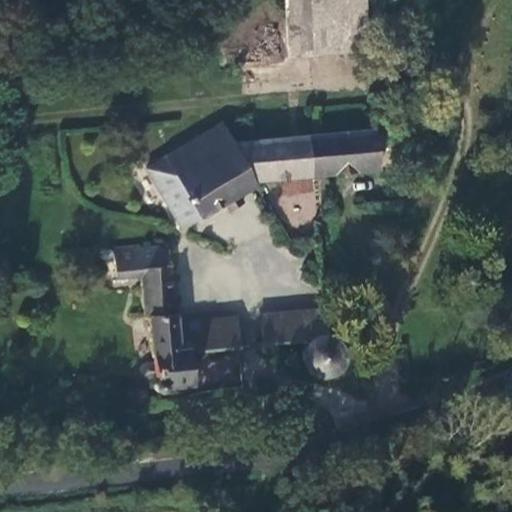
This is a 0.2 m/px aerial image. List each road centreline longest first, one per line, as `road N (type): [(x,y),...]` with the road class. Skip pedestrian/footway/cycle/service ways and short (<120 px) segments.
road 1 (unclassified): [(0,489),(267,457),(511,379)]
road 2 (unknown): [(387,421),(390,333),(461,151),(464,75)]
